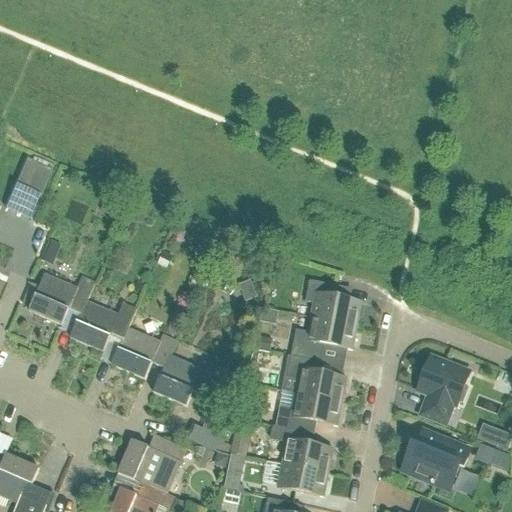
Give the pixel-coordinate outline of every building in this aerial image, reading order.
[(87,304),(96,285),(81,279),(77,289),(45,276),(29,313),(62,327),(69,310),(81,315),(81,316),(87,304)] [(311,320),(357,329),(361,305),(334,300),(336,288),(309,283),(305,304),(314,306),(311,320)] [(119,317),(87,304),(81,316),(81,315),(70,340),(103,354),(110,338),(122,343),(123,343),(128,331),(129,331),(137,311),(123,306),(119,317)] [(291,359),(321,365),(325,347),(352,353),(357,329),(311,320),(308,335),(296,332),(291,359)] [(160,344),(129,331),(128,331),(123,343),(122,343),(112,368),(145,382),(152,365),(164,370),(165,370),(170,358),(171,358),(178,344),(163,337),(160,344)] [(165,370),(164,370),(154,395),(186,409),(193,392),(206,397),(218,370),(205,364),(202,371),(171,358),(170,358),(165,370)] [(299,382),(296,396),(342,405),(347,382),(319,376),(321,365),(291,359),(287,379),(299,382)] [(422,418),(445,427),(454,406),(457,408),(458,404),(462,405),(468,390),(465,388),(469,376),(431,361),(419,392),(430,397),(422,418)] [(337,429),(342,405),(296,396),(294,411),(285,409),(283,418),(337,429)] [(226,441),(192,427),(186,442),(219,456),(226,441)] [(283,467),(328,476),(333,452),(306,447),(308,435),(273,428),(271,442),(287,445),(283,467)] [(412,448),(402,473),(432,486),(431,487),(434,488),(434,487),(450,493),(460,470),(464,471),(471,454),(423,434),(416,450),(412,448)] [(118,476),(143,487),(155,492),(156,491),(166,495),(186,451),(154,437),(149,450),(132,443),(118,476)] [(482,450),(477,461),(490,466),(495,455),(482,450)] [(225,491),(225,492),(238,494),(246,460),(231,456),(224,491),(225,491)] [(0,472),(0,497),(18,505),(15,511),(38,511),(37,511),(46,493),(33,488),(41,471),(7,457),(6,459),(0,472)] [(328,476),(283,467),(278,491),(324,499),(328,476)] [(165,511),(166,510),(170,511),(176,499),(166,495),(156,491),(155,492),(143,487),(138,499),(121,492),(111,511),(165,511)] [(238,495),(238,494),(225,492),(222,504),(239,508),(241,495),(238,495)] [(293,511),(295,507),(268,501),(265,511),(293,511)]
